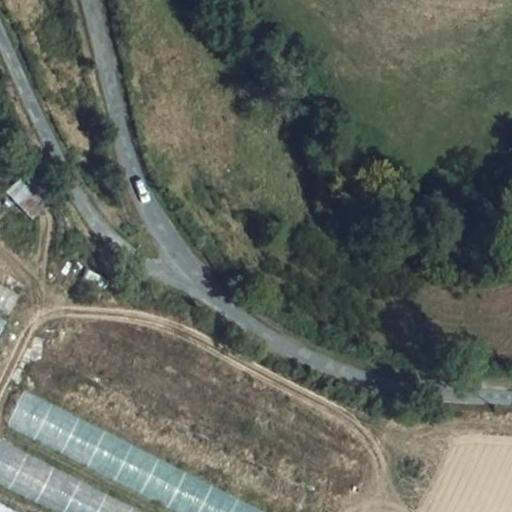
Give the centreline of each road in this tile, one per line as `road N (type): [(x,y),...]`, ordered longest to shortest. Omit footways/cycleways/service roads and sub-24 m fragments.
road 1 (unclassified): [(511,396),(417,390),(351,374),(253,327),(193,275),(141,195),(89,0)]
road 2 (track): [(35,325),(73,313),(139,314),(333,408),(366,436),(383,472),(387,496),(357,511)]
road 3 (track): [(0,387),(35,325),(34,290),(0,241)]
road 4 (track): [(366,436),(511,431)]
